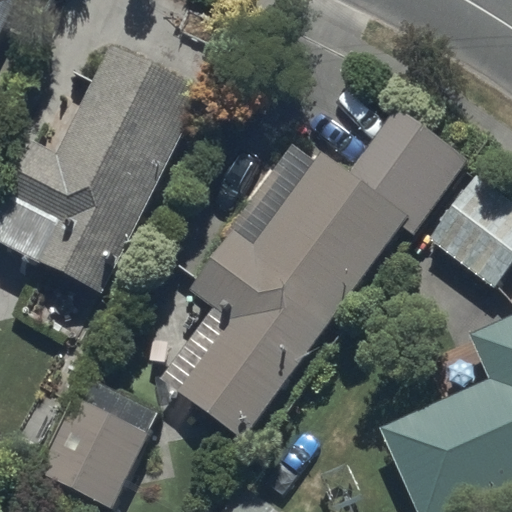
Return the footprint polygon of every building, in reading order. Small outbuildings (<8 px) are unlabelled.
[(0,0),(0,49),(24,0),(0,0)] [(111,294),(213,91),(123,43),(65,153),(38,139),(4,202),(10,243),(111,294)] [(405,102),(359,168),(334,150),(329,157),(303,139),(198,290),(219,305),(168,378),(258,441),(409,225),(423,235),(479,154),(405,102)] [(506,288),(511,278),(511,198),(479,177),(436,240),(506,288)] [(389,428),(426,511),(457,511),(511,487),(511,320),(481,335),(500,378),(389,428)] [(120,507),(163,409),(89,377),(37,498),(69,511),(98,511),(104,500),(120,507)] [(291,511),(248,480),(224,511),(291,511)]
